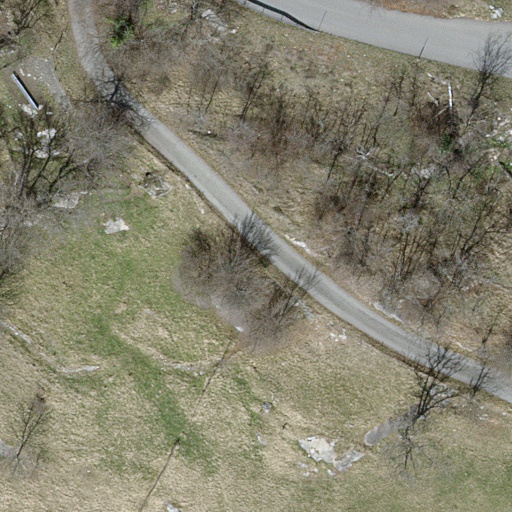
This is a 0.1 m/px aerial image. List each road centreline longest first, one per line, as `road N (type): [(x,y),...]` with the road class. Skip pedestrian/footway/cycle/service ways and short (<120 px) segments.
road 1 (unclassified): [(93,0),(102,82),(223,211),(326,308),(511,402)]
road 2 (unclassified): [(292,0),(511,63)]
